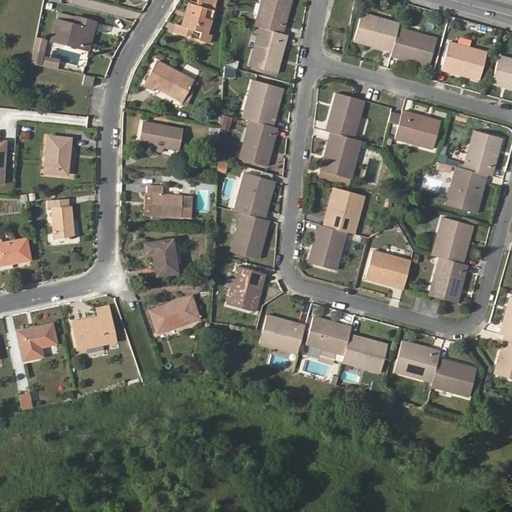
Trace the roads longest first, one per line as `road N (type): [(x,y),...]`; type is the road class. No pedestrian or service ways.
road 1 (residential): [(308,61),(285,268),(294,285),(462,327),(478,317),(511,192)]
road 2 (residential): [(165,0),(112,95),(100,274),(88,285),(0,304)]
road 3 (residential): [(511,116),(308,61)]
